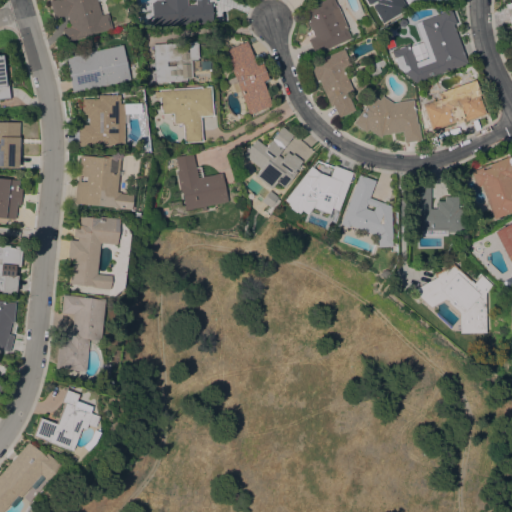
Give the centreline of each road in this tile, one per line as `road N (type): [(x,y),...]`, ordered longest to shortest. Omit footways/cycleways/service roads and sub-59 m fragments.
road 1 (track): [(114,511),(158,445),(159,280),(165,259),(188,244),(319,273),(448,376),(462,395),(458,511)]
road 2 (residential): [(21,0),(54,131),(33,363),(18,413),(0,435)]
road 3 (residential): [(511,122),(443,160),(399,167),(357,154),(314,125),(289,83),(272,23)]
